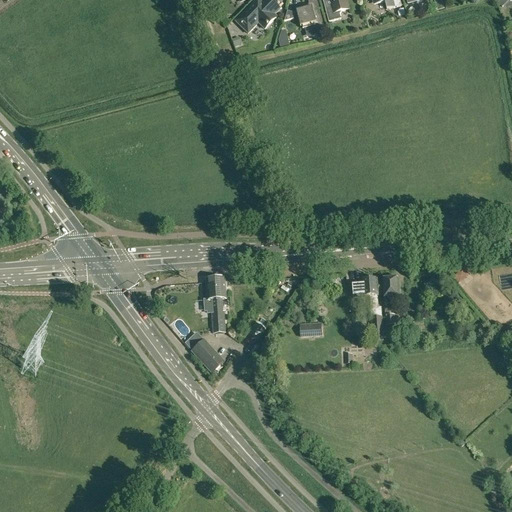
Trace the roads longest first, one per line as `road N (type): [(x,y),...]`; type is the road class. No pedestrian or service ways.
road 1 (secondary): [(98,266),(511,240)]
road 2 (track): [(200,0),(286,235)]
road 3 (unclassified): [(0,393),(95,391),(178,502)]
road 4 (unclassified): [(358,511),(281,444),(243,386),(222,392)]
road 5 (secondary): [(210,413),(98,266)]
road 6 (secondary): [(98,266),(0,137)]
road 7 (secondary): [(303,511),(210,413)]
